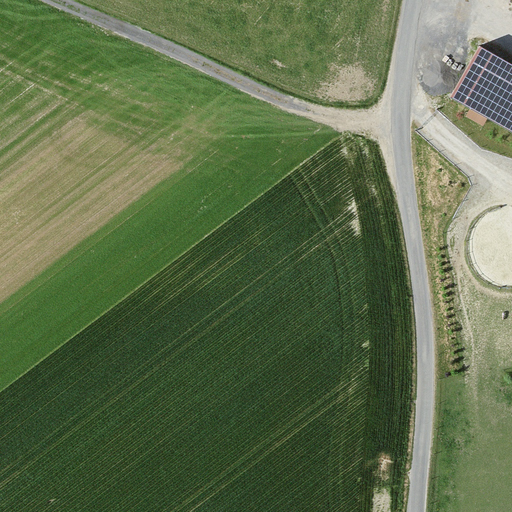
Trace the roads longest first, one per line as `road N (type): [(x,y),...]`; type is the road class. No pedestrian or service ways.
road 1 (unclassified): [(414,0),(400,122),(424,339),(416,511)]
road 2 (track): [(56,0),(300,107),(400,122)]
